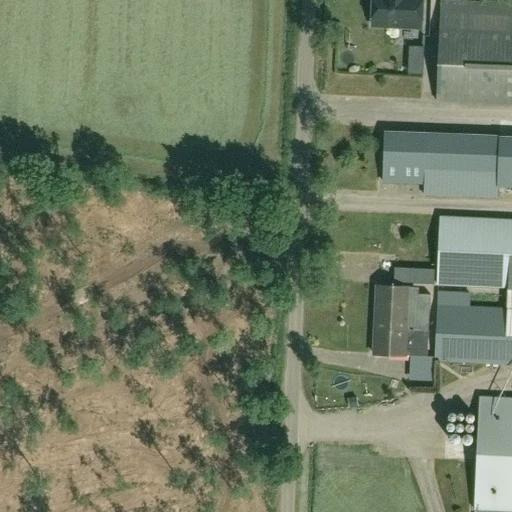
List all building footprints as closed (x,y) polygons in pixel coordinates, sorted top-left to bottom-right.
[(373,0),(372,25),(421,27),(421,0),(373,0)] [(511,104),(511,2),(463,0),(440,0),(436,101),(511,104)] [(498,198),(500,135),(384,130),(381,184),(423,184),(422,195),(498,198)] [(511,220),(441,218),(438,283),(508,287),(507,310),(461,308),(462,292),(438,291),(435,360),(511,363),(511,220)] [(434,284),(435,268),(394,266),(392,282),(434,284)] [(413,303),(413,287),(377,285),(374,354),(406,355),(428,356),(429,330),(407,329),(408,303),(413,303)] [(511,511),(511,398),(480,397),(474,510),(511,511)]
